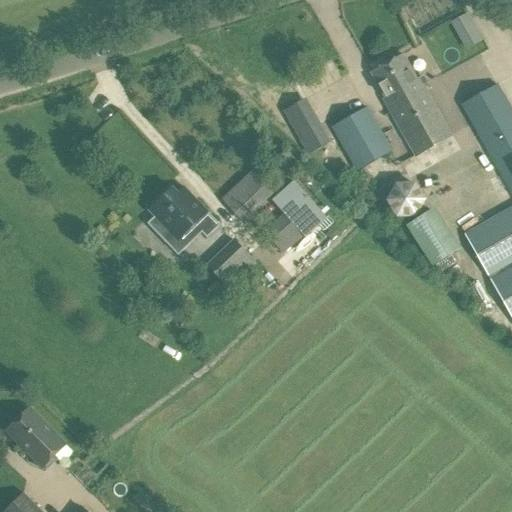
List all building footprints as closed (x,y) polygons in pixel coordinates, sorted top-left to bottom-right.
[(414,158),(453,136),(420,78),(417,79),(404,55),(370,73),(384,98),(382,100),(414,158)] [(511,196),(511,109),(498,84),(460,105),(511,196)] [(306,152),(325,143),(306,103),(287,112),(306,152)] [(356,172),(392,152),(367,108),(332,127),(356,172)] [(301,164),(286,150),(275,163),(289,176),(301,164)] [(284,256),(294,247),(325,217),(291,180),(272,199),(283,212),(272,222),(262,231),(284,256)] [(396,184),(387,201),(397,218),(416,217),(425,200),(415,184),(396,184)] [(190,193),(183,199),(172,187),(148,210),(154,217),(147,224),(178,256),(202,233),(207,238),(220,225),(190,193)] [(490,278),(511,265),(511,208),(465,234),(490,278)] [(230,288),(256,263),(234,241),(208,265),(230,288)] [(511,265),(490,278),(511,318),(511,265)] [(256,301),(249,294),(239,304),(245,310),(256,301)] [(29,411),(8,433),(42,467),(46,470),(58,458),(54,455),(64,445),(29,411)] [(145,511),(155,511),(157,510),(138,493),(132,500),(145,511)] [(40,511),(23,495),(6,511),(40,511)]
